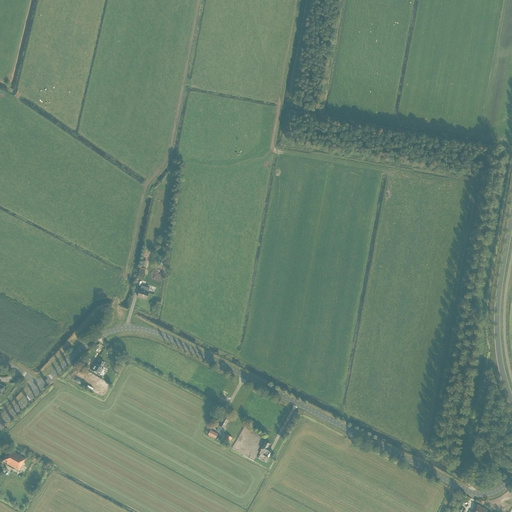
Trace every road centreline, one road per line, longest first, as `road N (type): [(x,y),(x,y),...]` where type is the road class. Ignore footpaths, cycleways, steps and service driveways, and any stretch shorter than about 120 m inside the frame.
road 1 (unclassified): [(511,479),(470,494),(153,333),(94,339),(41,388)]
road 2 (secondary): [(511,402),(497,339),(511,214)]
